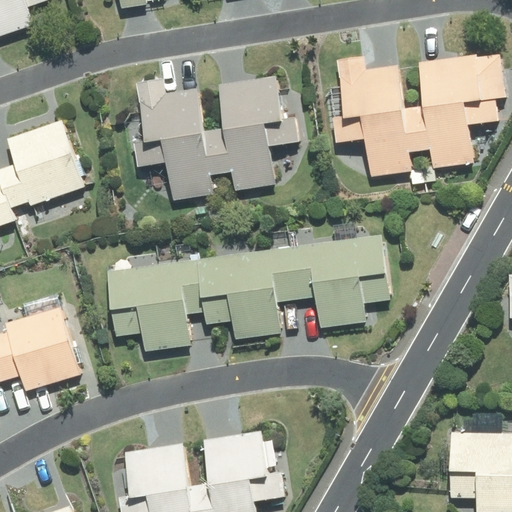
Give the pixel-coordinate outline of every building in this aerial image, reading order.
[(0,0),(0,35),(37,24),(31,6),(47,0),(0,0)] [(423,150),(417,106),(406,107),(401,64),(370,68),(368,53),(342,56),(350,115),(337,117),(340,141),(369,138),(374,175),(414,170),(412,151),(423,150)] [(481,56),(480,54),(423,62),(428,105),(417,106),(423,150),(434,148),(436,168),(477,162),(472,124),(501,120),(498,98),(509,96),(503,53),(481,56)] [(218,129),(225,173),(236,171),(239,190),(279,183),(273,145),(303,141),(299,116),(287,118),(280,75),(223,84),(230,127),(218,129)] [(225,173),(218,129),(208,130),(201,87),(171,92),(168,77),(142,82),(151,140),(138,142),(142,166),(171,161),(177,199),(217,193),(214,174),(225,173)] [(10,193),(15,207),(33,201),(34,205),(88,186),(65,119),(11,138),(20,163),(0,170),(5,183),(8,194),(10,193)] [(8,194),(5,183),(0,184),(0,231),(1,231),(0,227),(0,226),(19,220),(15,207),(10,193),(8,194)] [(396,299),(388,235),(151,266),(150,258),(111,263),(121,336),(147,332),(150,354),(201,347),(197,317),(212,315),(213,323),(240,319),(243,339),(293,332),(288,302),(319,298),(323,328),(374,321),(371,302),(396,299)] [(89,376),(69,308),(13,325),(15,331),(0,335),(0,386),(27,379),(31,393),(89,376)] [(511,511),(511,434),(509,434),(510,414),(478,413),(478,433),(462,433),(460,498),(486,498),(485,511),(511,511)] [(272,445),(270,433),(210,441),(216,483),(196,486),(191,443),(130,451),(136,494),(124,495),(126,511),(259,511),(258,503),(296,498),(288,443),(272,445)]
